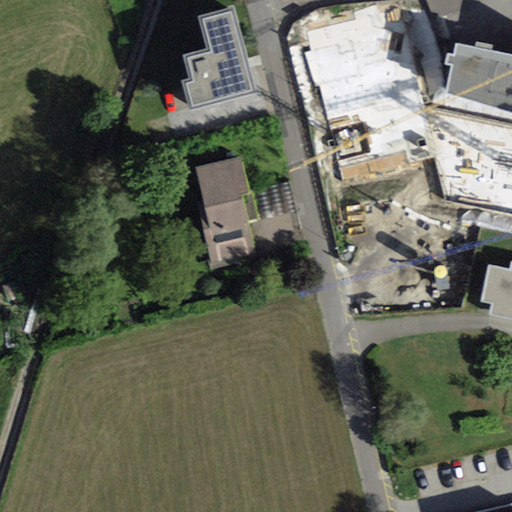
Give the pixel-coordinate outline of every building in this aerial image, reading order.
[(255,95),(233,7),(197,16),(206,51),(183,56),(188,78),(180,80),(188,112),(255,95)] [(511,55),(456,44),(454,56),(448,54),(446,64),(452,65),(446,94),(510,113),(511,113),(511,55)] [(211,267),(255,257),(241,194),(246,193),(238,156),(187,169),(211,267)] [(297,209),(290,182),(256,191),(263,218),(297,209)] [(488,266),(480,302),(492,305),(490,315),(511,319),(511,263),(509,271),(488,266)]
